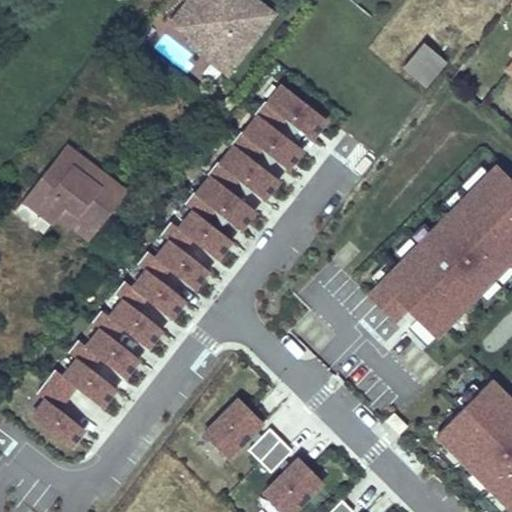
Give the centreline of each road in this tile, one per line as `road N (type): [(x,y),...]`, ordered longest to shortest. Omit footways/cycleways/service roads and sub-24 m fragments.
road 1 (residential): [(230,311),(431,511)]
road 2 (residential): [(230,311),(87,499)]
road 3 (residential): [(336,172),(230,311)]
